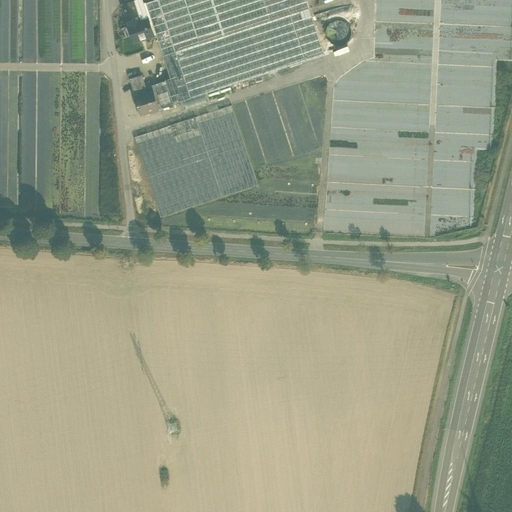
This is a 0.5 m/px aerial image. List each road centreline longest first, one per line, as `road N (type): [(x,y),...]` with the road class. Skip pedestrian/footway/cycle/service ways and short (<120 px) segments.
road 1 (tertiary): [(498,269),(135,243)]
road 2 (primary): [(442,511),(498,269)]
road 3 (unclassified): [(135,243),(105,0)]
road 4 (tertiary): [(135,243),(0,234)]
